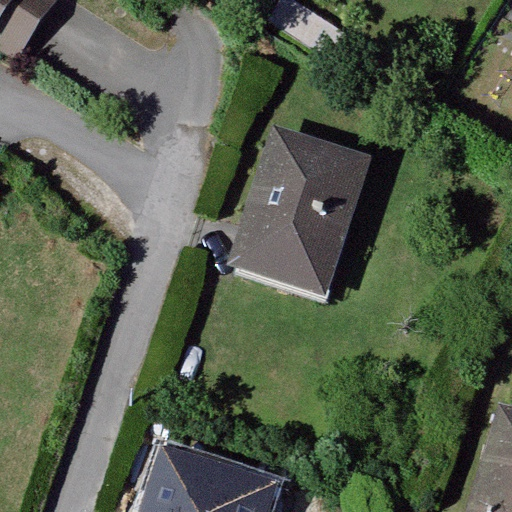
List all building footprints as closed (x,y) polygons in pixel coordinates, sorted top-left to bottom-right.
[(45,8),(33,0),(0,0),(0,19),(26,36),(45,8)] [(26,36),(0,19),(0,51),(11,59),(26,36)] [(235,260),(262,272),(312,289),(347,172),(345,166),(272,141),(235,260)] [(511,511),(511,408),(483,511),(511,511)] [(168,478),(156,511),(260,511),(260,507),(168,478)]
